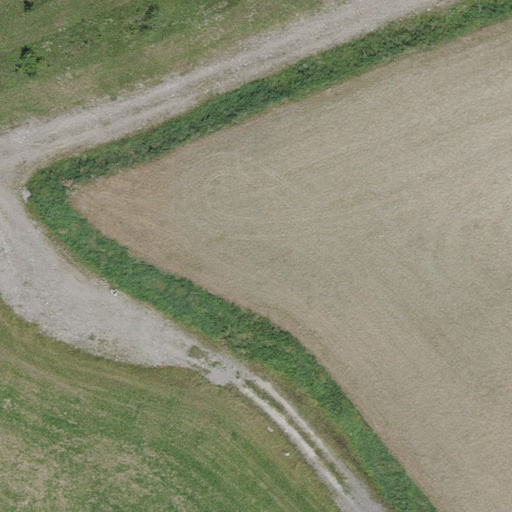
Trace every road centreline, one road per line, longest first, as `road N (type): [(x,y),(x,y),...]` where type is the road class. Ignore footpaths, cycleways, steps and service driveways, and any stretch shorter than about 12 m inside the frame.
road 1 (track): [(0,189),(455,0)]
road 2 (track): [(0,244),(51,337),(236,436),(299,511)]
